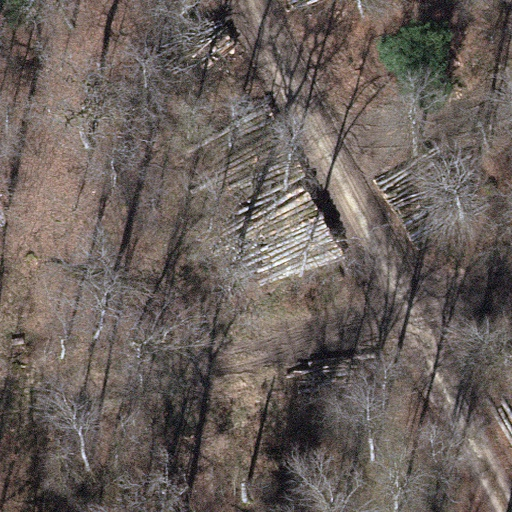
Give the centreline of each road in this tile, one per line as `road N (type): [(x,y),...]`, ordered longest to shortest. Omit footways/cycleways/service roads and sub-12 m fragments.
road 1 (track): [(511,501),(266,0)]
road 2 (track): [(511,286),(0,401)]
